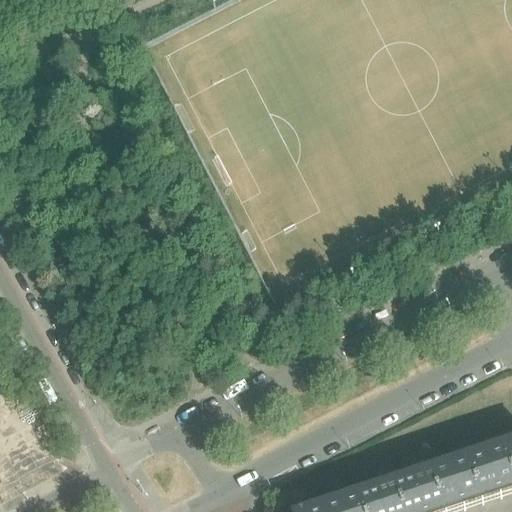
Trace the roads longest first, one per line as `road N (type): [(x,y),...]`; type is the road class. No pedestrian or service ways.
road 1 (residential): [(486,274),(185,437)]
road 2 (residential): [(220,489),(511,336)]
road 3 (tertiary): [(108,468),(0,276)]
